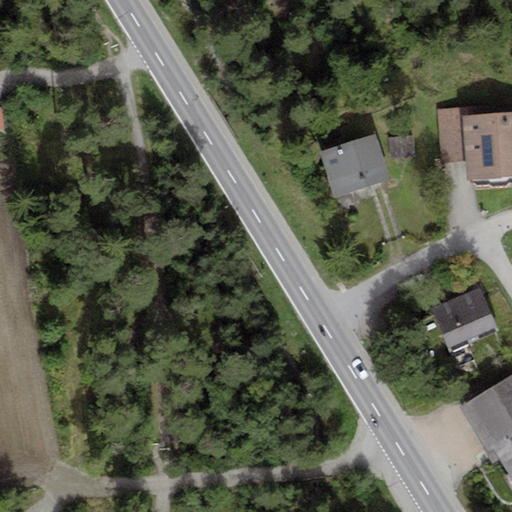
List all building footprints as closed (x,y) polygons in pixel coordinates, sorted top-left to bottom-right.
[(480,110),(444,112),(446,142),(462,141),(465,186),(511,182),(511,117),(481,120),(480,110)] [(412,140),(387,142),(388,162),(413,160),(412,140)] [(372,141),(317,158),(330,201),(385,185),(372,141)] [(476,292),(429,312),(444,351),(492,332),(476,292)] [(511,381),(461,412),(511,494),(511,381)]
